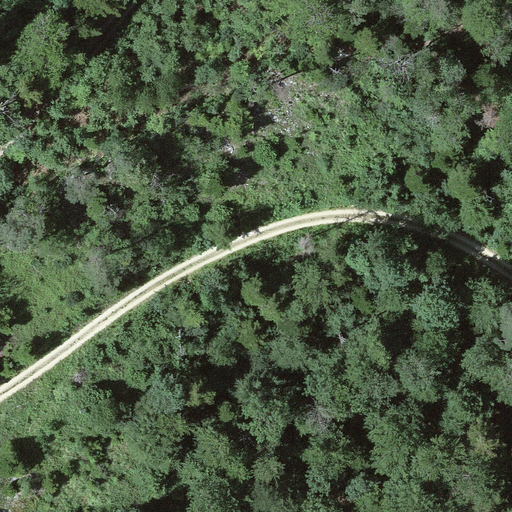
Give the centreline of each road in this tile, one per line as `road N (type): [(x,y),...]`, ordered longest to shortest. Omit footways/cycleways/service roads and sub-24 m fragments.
road 1 (track): [(511,278),(433,231),(391,219),(334,215),(270,226),(180,267),(0,393)]
road 2 (track): [(0,150),(134,0)]
